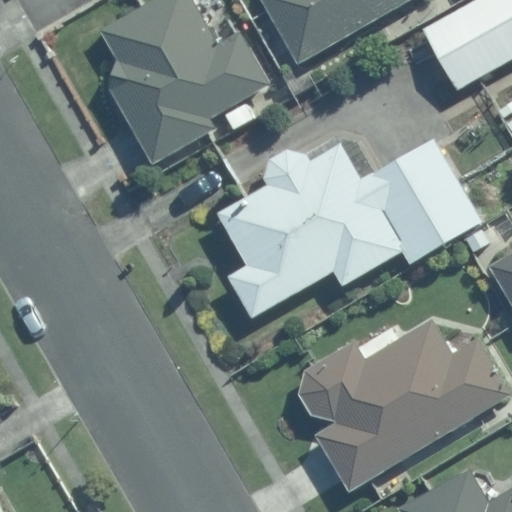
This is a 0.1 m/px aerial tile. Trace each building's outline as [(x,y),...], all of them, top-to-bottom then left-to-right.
[(221,50),(193,0),(161,0),(106,30),(130,75),(113,85),(162,175),(233,136),(222,116),(274,87),(246,36),(221,50)] [(263,0),(301,65),(415,0),(263,0)] [(511,67),(511,0),(482,0),(427,35),(466,97),(511,67)] [(236,275),(259,319),(336,279),(343,291),(407,258),(414,270),(490,230),(443,140),(362,183),(343,148),(321,160),(319,158),(317,156),(316,155),(314,154),(312,153),(310,152),(308,151),(306,151),(303,150),(301,150),(299,150),(297,150),(295,150),(292,150),(290,151),(288,152),(286,152),(284,153),(282,155),(280,156),(279,157),(277,159),(276,161),(274,162),(273,164),(272,166),(271,168),(270,170),(269,172),(269,174),(269,177),(269,179),(269,181),(269,183),(269,186),(221,211),(251,267),(236,275)] [(511,262),(493,274),(511,306),(511,262)] [(324,440),(355,495),(511,406),(511,394),(483,343),(461,355),(444,325),(368,368),(350,338),(288,373),(318,426),(329,420),(336,434),(324,440)] [(511,511),(511,496),(495,506),(475,471),(405,510),(406,511),(511,511)]
